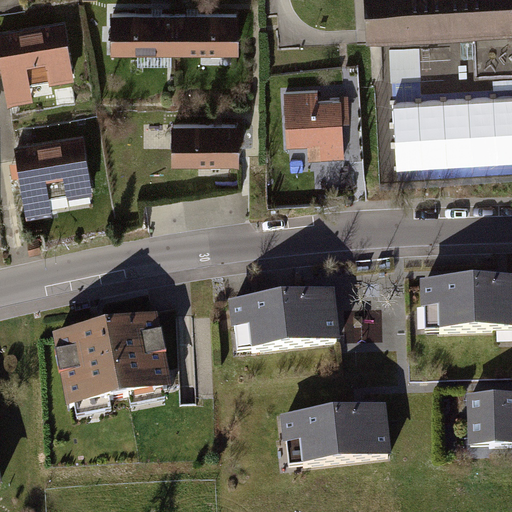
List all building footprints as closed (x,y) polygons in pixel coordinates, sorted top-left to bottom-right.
[(511,0),(368,0),(370,28),(511,21),(511,0)] [(176,52),(176,9),(163,9),(163,14),(112,13),(112,52),(176,52)] [(188,9),(176,9),(176,52),(238,51),(238,13),(192,13),(188,13),(188,9)] [(64,24),(0,34),(0,44),(6,84),(7,87),(72,76),(64,24)] [(478,78),(477,42),(393,46),(394,82),(478,78)] [(318,91),(287,92),(290,144),(320,142),(321,158),(344,157),(341,100),(318,101),(318,91)] [(239,124),(172,124),(172,165),(240,164),(239,124)] [(483,169),(511,166),(511,130),(480,133),(483,169)] [(82,138),(17,148),(21,176),(25,199),(91,189),(82,138)] [(511,285),(422,287),(422,315),(440,315),(440,337),(511,335),(511,285)] [(332,295),(233,306),(235,331),(250,330),(252,353),(336,343),(332,295)] [(157,319),(52,341),(68,413),(172,391),(157,319)] [(511,400),(467,402),(468,455),(511,453),(511,400)] [(386,411),(284,425),(290,477),(392,463),(386,411)] [(0,494),(9,492),(0,455),(0,494)]
